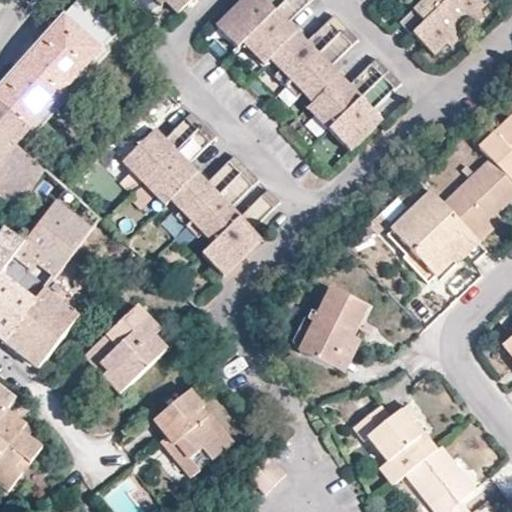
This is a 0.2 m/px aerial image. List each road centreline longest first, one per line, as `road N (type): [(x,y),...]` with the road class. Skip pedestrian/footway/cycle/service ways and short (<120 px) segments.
road 1 (residential): [(299,511),(314,478),(305,431),(219,303),(318,213)]
road 2 (residential): [(318,213),(178,64),(182,34),(219,0)]
road 3 (residential): [(511,435),(464,373),(455,347),(463,317),(511,271)]
road 4 (residential): [(318,213),(436,100)]
road 5 (residential): [(0,361),(100,464)]
road 6 (residential): [(341,0),(436,100)]
